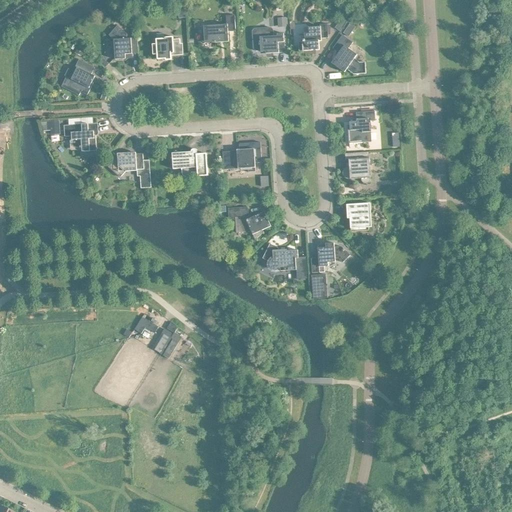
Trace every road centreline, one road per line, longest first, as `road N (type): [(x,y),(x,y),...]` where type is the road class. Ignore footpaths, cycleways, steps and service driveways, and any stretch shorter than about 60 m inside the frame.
road 1 (residential): [(319,95),(326,200),(325,217),(313,225),(284,216),(278,130),(137,133),(121,125),(116,110),(121,91),(140,80),(312,70),(317,76)]
road 2 (unclassified): [(352,511),(371,443),(371,353),(382,323),(428,259),(443,188)]
